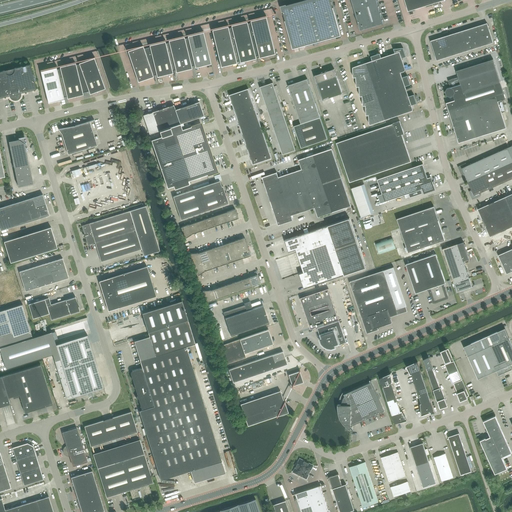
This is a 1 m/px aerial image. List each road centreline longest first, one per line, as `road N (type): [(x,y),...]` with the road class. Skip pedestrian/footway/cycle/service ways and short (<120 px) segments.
road 1 (unclassified): [(40,424),(108,402),(116,385),(34,120)]
road 2 (unclassified): [(330,374),(294,344),(207,84)]
road 3 (unclassified): [(501,295),(447,173),(413,28)]
road 4 (unclassified): [(293,437),(343,454),(511,393)]
road 5 (unclassified): [(207,84),(413,28)]
road 6 (tertiary): [(330,374),(501,295)]
road 7 (unclassified): [(34,120),(207,84)]
road 8 (tertiary): [(164,510),(266,476),(293,437)]
road 9 (unknown): [(306,58),(323,108),(343,108),(335,50)]
